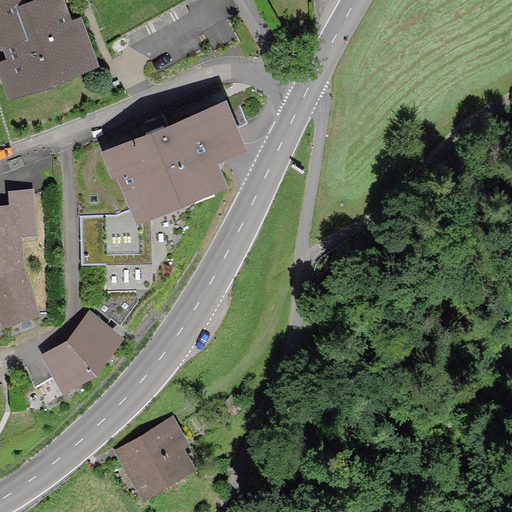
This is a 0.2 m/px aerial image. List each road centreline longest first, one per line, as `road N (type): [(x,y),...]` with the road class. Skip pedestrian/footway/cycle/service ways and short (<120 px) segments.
road 1 (tertiary): [(0,500),(107,417),(164,355),(224,258),(307,90)]
road 2 (residential): [(307,90),(321,111),(295,325),(234,511)]
road 3 (residential): [(0,156),(203,82),(251,76),(307,90)]
road 4 (track): [(301,266),(395,206),(511,103)]
